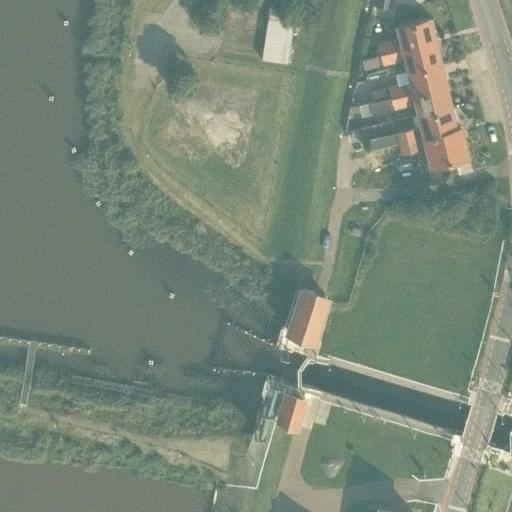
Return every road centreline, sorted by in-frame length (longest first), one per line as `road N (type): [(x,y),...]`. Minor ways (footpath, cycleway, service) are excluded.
road 1 (unknown): [(323,290),(343,215),(357,203),(511,177)]
road 2 (secondary): [(452,511),(511,300)]
